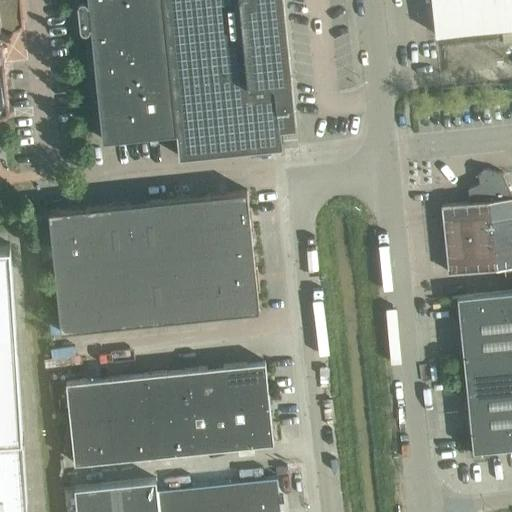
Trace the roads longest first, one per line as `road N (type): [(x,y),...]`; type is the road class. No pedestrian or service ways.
road 1 (unclassified): [(424,508),(388,170)]
road 2 (unclassified): [(299,179),(50,203)]
road 3 (unclassified): [(313,323),(79,348)]
road 4 (unclassified): [(325,451),(115,472)]
road 5 (unclassified): [(48,169),(32,0)]
road 6 (unclassified): [(385,149),(370,0)]
road 7 (unclassified): [(313,323),(299,179)]
road 8 (unclassified): [(325,451),(313,323)]
road 9 (unclassified): [(385,149),(511,137)]
